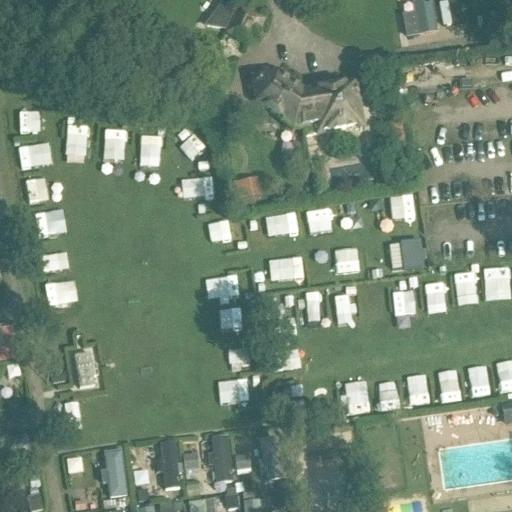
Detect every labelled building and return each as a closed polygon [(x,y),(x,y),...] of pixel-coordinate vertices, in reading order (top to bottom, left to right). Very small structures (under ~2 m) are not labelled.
[(411,0),(415,19),(403,21),(406,39),(435,34),(429,0),(411,0)] [(458,1),(438,5),(443,28),(462,24),(458,1)] [(226,2),(204,32),(224,34),(223,36),(247,47),(252,36),(258,39),(266,22),(236,8),(235,11),(226,2)] [(468,60),(470,71),(497,66),(496,56),(468,60)] [(265,71),(253,73),(257,105),(294,131),(303,130),(305,140),(306,140),(303,122),(306,121),(301,95),(277,76),(265,77),(265,71)] [(302,96),(301,95),(306,121),(303,122),(306,140),(361,130),(353,88),(302,96)] [(224,91),(194,96),(197,118),(227,114),(224,91)] [(401,126),(376,130),(379,155),(405,151),(401,126)] [(177,177),(179,200),(204,198),(202,175),(177,177)] [(255,181),(230,186),(234,205),(259,199),(255,181)] [(215,211),(192,212),(193,236),(216,235),(215,211)] [(259,254),(260,275),(294,273),(293,251),(259,254)] [(458,288),(474,287),(473,265),(457,266),(458,288)] [(226,267),(201,267),(201,284),(226,284),(226,267)] [(371,276),(373,293),(389,292),(388,275),(371,276)] [(232,294),(213,295),(214,317),(233,315),(232,294)] [(259,327),(279,324),(275,296),(255,298),(259,327)] [(216,326),(217,348),(237,347),(236,325),(216,326)] [(0,336),(2,347),(0,347),(0,355),(0,356),(1,358),(3,358),(4,362),(16,360),(11,328),(10,328),(2,329),(2,330),(0,330),(0,336)] [(511,347),(496,350),(500,382),(511,380),(511,347)] [(441,358),(444,388),(463,386),(460,356),(441,358)] [(89,358),(74,360),(79,392),(94,390),(89,358)] [(225,386),(245,384),(242,360),(222,363),(225,386)] [(511,405),(499,407),(503,430),(511,428),(511,405)] [(369,418),(351,420),(352,438),(371,436),(369,418)] [(206,458),(207,468),(213,468),(215,486),(230,484),(225,440),(210,442),(212,458),(206,458)] [(281,481),(273,441),(258,444),(262,464),(256,465),(258,475),(263,474),(265,484),(281,481)] [(297,442),(298,454),(315,453),(315,441),(297,442)] [(178,491),(173,446),(158,447),(160,464),(155,465),(156,475),(161,474),(163,492),(172,491),(178,491)] [(125,499),(118,454),(102,456),(108,501),(125,499)] [(9,461),(0,462),(0,473),(35,468),(33,456),(31,457),(9,461)] [(196,470),(195,456),(181,457),(183,472),(196,470)] [(233,459),(235,473),(248,471),(246,457),(233,459)] [(148,472),(147,461),(125,461),(125,472),(148,472)] [(17,482),(0,485),(4,511),(17,511),(14,494),(19,493),(17,482)] [(184,485),(185,493),(198,492),(197,484),(184,485)] [(252,492),(250,484),(241,485),(242,493),(252,492)] [(136,505),(147,503),(145,493),(135,495),(136,505)] [(241,505),(255,504),(253,494),(240,496),(241,505)] [(225,511),(227,511),(236,511),(233,496),(223,497),(225,511)] [(28,511),(42,511),(40,497),(27,499),(28,511)] [(73,504),(73,511),(81,511),(84,511),(83,503),(73,504)] [(257,503),(255,504),(241,505),(242,511),(265,511),(264,504),(257,505),(257,503)]
